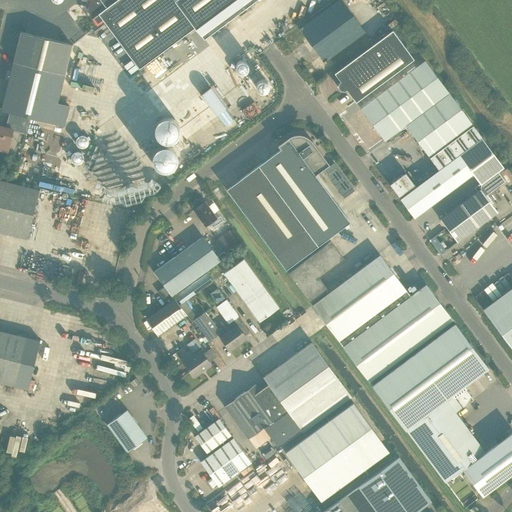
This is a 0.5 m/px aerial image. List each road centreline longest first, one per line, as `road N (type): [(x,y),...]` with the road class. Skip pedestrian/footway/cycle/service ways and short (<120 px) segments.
road 1 (unclassified): [(305,100),(511,375)]
road 2 (unclassified): [(123,312),(153,214),(305,100)]
road 3 (unclassified): [(173,411),(303,321)]
road 4 (unclassified): [(123,312),(0,281)]
